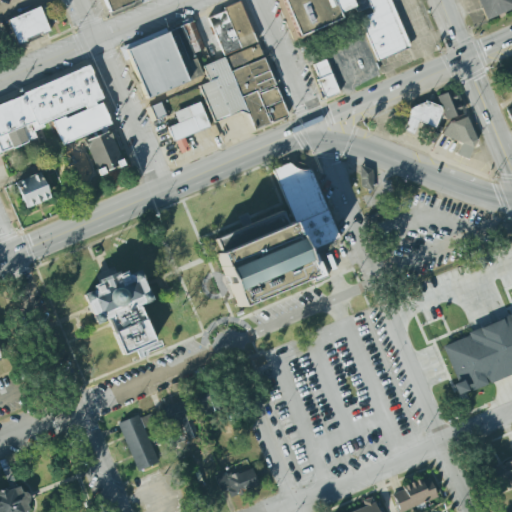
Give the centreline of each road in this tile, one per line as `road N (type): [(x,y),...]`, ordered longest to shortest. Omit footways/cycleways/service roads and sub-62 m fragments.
road 1 (residential): [(466,511),(257,0)]
road 2 (residential): [(0,444),(374,283)]
road 3 (primary): [(310,127),(0,260)]
road 4 (residential): [(115,511),(0,238)]
road 5 (residential): [(280,511),(511,414)]
road 6 (residential): [(165,191),(75,0)]
road 7 (residential): [(186,0),(0,81)]
road 8 (residential): [(297,511),(225,347)]
road 9 (primary): [(310,127),(450,184)]
road 10 (tertiary): [(511,179),(460,58)]
